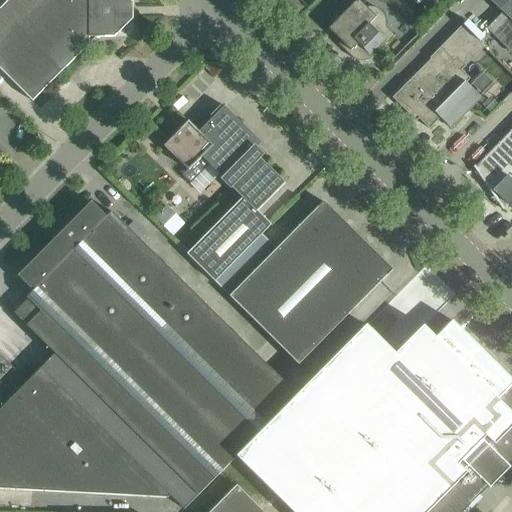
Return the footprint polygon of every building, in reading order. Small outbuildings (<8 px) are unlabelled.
[(8,0),(0,9),(0,69),(32,102),(89,45),(89,38),(114,37),(126,26),(129,22),(129,1),(128,0),(8,0)] [(344,45),(347,42),(353,48),(347,53),(351,58),(353,59),(355,60),(356,61),(358,61),(360,62),(363,62),(365,61),(369,60),(371,59),(373,58),(394,36),(385,27),(386,26),(386,24),(386,22),(386,19),(385,18),(385,17),(384,15),(383,14),(382,12),(380,10),(379,9),(377,8),(374,7),(372,7),(369,7),(367,7),(366,7),(358,0),(356,0),(328,29),(344,45)] [(511,0),(487,0),(502,14),(486,29),(511,54),(511,0)] [(409,81),(392,98),(416,121),(419,119),(429,129),(441,118),(451,128),(462,117),(459,115),(473,101),(473,94),(467,89),(464,85),(470,79),(459,69),(462,66),(464,68),(484,48),(464,29),(446,48),(443,45),(430,59),(434,62),(412,84),(409,81)] [(199,132),(188,122),(164,147),(188,171),(197,180),(210,167),(219,176),(223,180),(230,187),(242,198),(187,255),(215,282),(272,225),(258,211),(285,183),(253,152),(262,143),(257,141),(256,142),(225,111),(226,111),(224,106),(199,132)] [(511,129),(475,167),(475,166),(473,167),(476,171),(474,173),(484,182),(483,182),(492,196),(494,194),(493,193),(494,191),(508,205),(511,200),(511,129)] [(358,241),(353,236),(355,233),(323,202),(229,297),(298,365),(392,270),(361,239),(358,241)] [(92,204),(19,278),(32,291),(26,298),(40,312),(26,326),(55,354),(0,409),(0,489),(167,498),(169,496),(183,510),(297,396),(111,212),(106,217),(92,204)] [(166,206),(154,218),(173,236),(185,224),(166,206)] [(367,326),(237,457),(292,511),(463,511),(488,487),(490,489),(491,488),(489,486),(507,468),(509,469),(510,468),(509,466),(511,463),(511,380),(453,321),(436,338),(424,326),(396,355),(367,326)] [(262,511),(236,486),(210,511),(262,511)]
